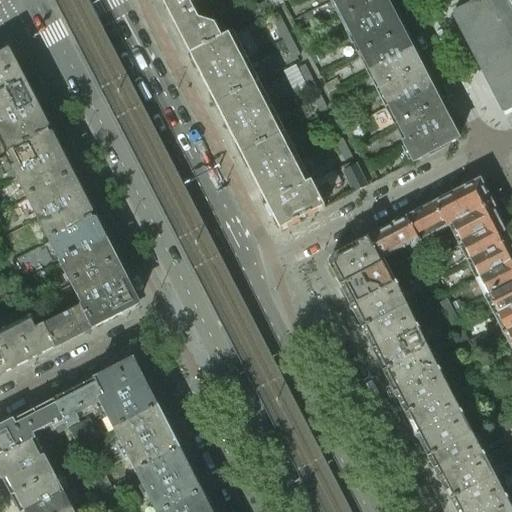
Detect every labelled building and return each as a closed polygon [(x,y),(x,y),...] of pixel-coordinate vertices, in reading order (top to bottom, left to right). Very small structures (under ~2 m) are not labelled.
[(160,0),(169,15),(190,4),(195,0),(160,0)] [(336,0),(330,3),(339,20),(378,0),(336,0)] [(385,0),(378,0),(339,20),(349,38),(393,16),(385,0)] [(511,0),(478,0),(452,14),(460,29),(465,26),(474,44),(469,47),(477,62),(482,59),(492,77),(486,80),(494,96),(500,93),(509,111),(503,114),(504,116),(511,111),(511,0)] [(190,4),(169,15),(189,56),(225,38),(220,28),(217,30),(215,26),(199,21),(190,4)] [(229,11),(225,4),(209,12),(212,19),(229,11)] [(243,23),(250,19),(244,9),(237,13),(243,23)] [(289,36),(277,12),(270,16),(282,40),(289,36)] [(393,16),(349,38),(358,55),(402,32),(393,16)] [(402,32),(358,55),(367,74),(412,51),(402,32)] [(312,35),(302,40),(311,58),(321,53),(312,35)] [(229,36),(225,38),(189,56),(202,80),(242,60),(229,36)] [(299,55),(289,36),(282,40),(292,59),(299,55)] [(412,51),(367,74),(376,90),(420,67),(412,51)] [(321,53),(311,58),(315,64),(324,59),(321,53)] [(8,55),(0,59),(0,94),(23,83),(8,55)] [(254,86),(242,60),(202,80),(215,106),(254,86)] [(315,86),(304,65),(297,69),(307,89),(315,86)] [(420,67),(376,90),(385,109),(430,86),(420,67)] [(23,83),(0,94),(0,126),(36,109),(23,83)] [(254,86),(215,106),(228,131),(267,111),(254,86)] [(315,86),(307,89),(319,112),(326,108),(315,86)] [(430,86),(385,109),(395,127),(439,104),(430,86)] [(338,88),(329,93),(333,100),(342,95),(338,88)] [(439,104),(395,127),(404,145),(448,121),(439,104)] [(36,109),(0,126),(0,136),(8,153),(6,154),(7,155),(49,134),(36,109)] [(267,111),(228,131),(240,155),(280,135),(267,111)] [(341,136),(329,114),(322,118),(333,140),(341,136)] [(448,121),(404,145),(413,163),(458,140),(448,121)] [(49,134),(7,155),(0,158),(0,170),(2,174),(10,170),(14,178),(60,155),(49,134)] [(280,135),(240,155),(253,180),(293,160),(280,135)] [(341,136),(333,140),(344,161),(351,157),(341,136)] [(60,155),(14,178),(25,199),(71,176),(60,155)] [(375,159),(367,164),(371,171),(379,167),(375,159)] [(306,185),(293,160),(253,180),(266,205),(306,185)] [(343,172),(354,193),(366,187),(356,165),(343,172)] [(71,176),(25,199),(36,221),(82,198),(71,176)] [(479,182),(431,207),(444,232),(447,230),(446,229),(491,205),(479,182)] [(311,183),(306,185),(266,205),(280,232),(324,209),(311,183)] [(82,198),(36,221),(47,242),(92,219),(82,198)] [(446,229),(447,230),(455,246),(500,223),(491,205),(446,229)] [(405,220),(416,242),(418,246),(444,232),(431,207),(405,220)] [(92,219),(47,242),(58,263),(103,240),(92,219)] [(405,220),(369,239),(381,261),(391,255),(416,242),(405,220)] [(500,223),(455,246),(464,264),(509,241),(500,223)] [(383,266),(381,261),(369,239),(331,259),(332,261),(331,265),(329,266),(340,288),(383,266)] [(103,240),(58,263),(69,285),(115,262),(103,240)] [(511,245),(509,241),(464,264),(473,281),(511,261),(511,245)] [(416,242),(391,255),(395,262),(419,250),(418,246),(416,242)] [(418,261),(428,284),(438,279),(428,256),(418,261)] [(511,261),(473,281),(482,299),(511,284),(511,261)] [(115,262),(69,285),(79,306),(79,307),(82,305),(81,304),(125,282),(115,262)] [(383,266),(340,288),(351,310),(395,288),(383,266)] [(81,304),(82,305),(93,328),(132,308),(134,300),(125,282),(81,304)] [(511,284),(482,299),(491,317),(511,306),(511,284)] [(395,288),(351,310),(362,331),(405,309),(395,288)] [(439,303),(450,326),(465,318),(454,296),(439,303)] [(67,312),(60,316),(42,325),(54,348),(93,328),(82,305),(79,307),(79,306),(67,312)] [(511,306),(491,317),(501,335),(511,329),(511,306)] [(58,311),(60,316),(67,312),(65,308),(58,311)] [(405,309),(362,331),(373,353),(417,331),(405,309)] [(30,321),(16,328),(24,344),(23,345),(30,360),(54,348),(42,325),(34,329),(30,321)] [(16,328),(0,336),(0,351),(2,355),(4,354),(12,369),(30,360),(23,345),(24,344),(16,328)] [(511,329),(501,335),(510,353),(511,351),(511,329)] [(417,331),(373,353),(384,374),(427,352),(417,331)] [(481,364),(463,331),(454,336),(472,369),(481,364)] [(0,375),(12,369),(4,354),(2,355),(0,351),(0,375)] [(427,352),(384,374),(395,395),(438,373),(427,352)] [(102,404),(145,382),(147,381),(138,364),(136,365),(137,366),(131,369),(128,363),(96,380),(104,397),(100,399),(102,403),(102,404)] [(486,373),(497,395),(504,392),(493,370),(486,373)] [(438,373),(395,395),(406,417),(449,394),(438,373)] [(53,402),(63,422),(66,427),(78,421),(76,416),(85,411),(99,404),(102,403),(100,399),(104,397),(96,380),(53,402)] [(111,427),(156,404),(158,403),(147,381),(145,382),(102,404),(102,403),(99,404),(111,427)] [(449,394),(406,417),(417,438),(460,415),(449,394)] [(63,422),(53,402),(27,415),(36,431),(43,428),(47,436),(52,435),(55,433),(66,427),(63,422)] [(122,449),(167,425),(169,424),(158,403),(156,404),(111,427),(122,449)] [(511,428),(511,425),(502,407),(493,412),(504,433),(511,428)] [(27,415),(0,428),(0,455),(35,438),(37,437),(34,432),(36,431),(27,415)] [(460,415),(417,438),(428,460),(471,437),(460,415)] [(133,470),(178,447),(180,446),(169,424),(167,425),(122,449),(133,470)] [(471,437),(428,460),(439,480),(482,458),(471,437)] [(35,438),(0,455),(0,476),(1,479),(45,457),(35,438)] [(144,491),(190,469),(191,468),(180,446),(178,447),(133,470),(144,491)] [(45,457),(1,479),(10,496),(54,474),(45,457)] [(482,458),(439,480),(450,501),(493,479),(482,458)] [(154,511),(158,511),(201,490),(202,489),(191,468),(190,469),(144,491),(154,511)] [(54,474),(10,496),(18,511),(24,511),(63,492),(54,474)] [(493,479),(450,501),(455,511),(481,511),(504,500),(493,479)] [(211,511),(212,511),(214,511),(202,489),(201,490),(158,511),(211,511)] [(63,492),(24,511),(66,511),(72,509),(63,492)] [(509,511),(504,500),(481,511),(509,511)]
